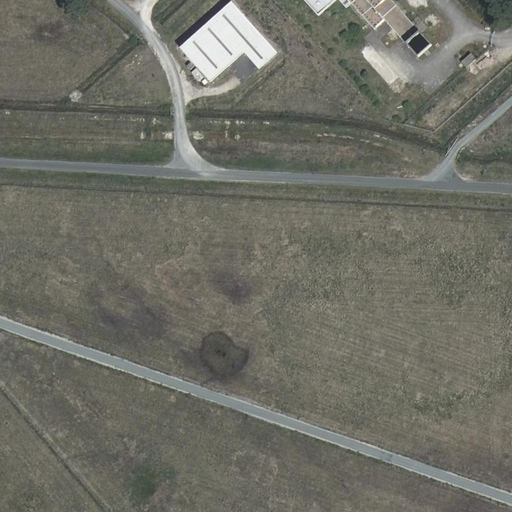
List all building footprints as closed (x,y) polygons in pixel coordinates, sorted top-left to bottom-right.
[(229,0),(177,48),(210,84),(243,53),(258,70),(278,52),(229,0)] [(301,0),(319,18),(333,0),(301,0)] [(387,0),(344,0),(373,30),(384,21),(404,45),(417,31),(387,0)] [(346,28),(356,19),(345,7),(335,15),(346,28)] [(466,68),(476,60),(470,53),(460,62),(466,68)]
